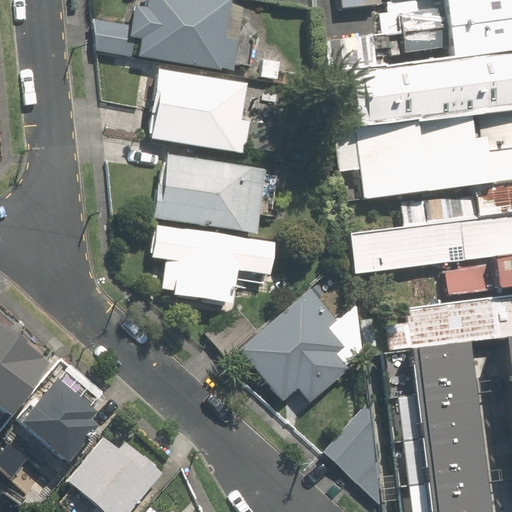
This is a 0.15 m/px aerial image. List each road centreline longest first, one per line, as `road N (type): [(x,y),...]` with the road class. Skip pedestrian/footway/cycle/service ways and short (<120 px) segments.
road 1 (residential): [(59,247),(61,290),(84,318),(216,432),(285,511)]
road 2 (residential): [(38,0),(59,247)]
